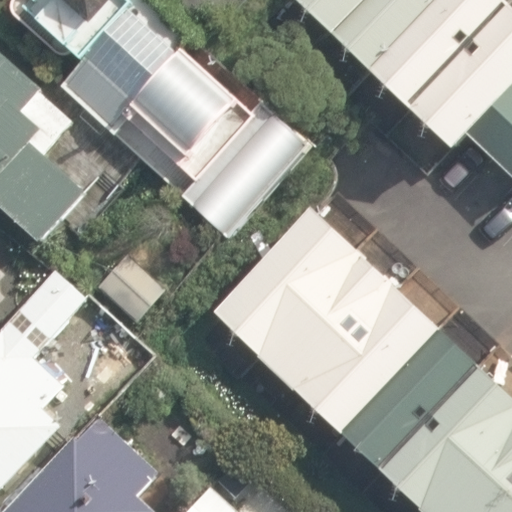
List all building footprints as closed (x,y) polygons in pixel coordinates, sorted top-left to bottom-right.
[(0,0),(0,33),(125,142),(140,124),(203,179),(188,197),(249,249),(333,152),(158,0),(0,0)] [(511,0),(312,0),(477,155),(487,145),(511,168),(511,0)] [(0,47),(0,203),(55,251),(132,162),(0,47)] [(511,511),(511,440),(324,264),(220,375),(366,511),(511,511)] [(0,509),(76,429),(54,408),(75,386),(45,358),(92,308),(56,274),(0,333),(0,509)] [(161,511),(185,487),(108,414),(14,511),(161,511)] [(216,511),(200,496),(184,511),(216,511)]
